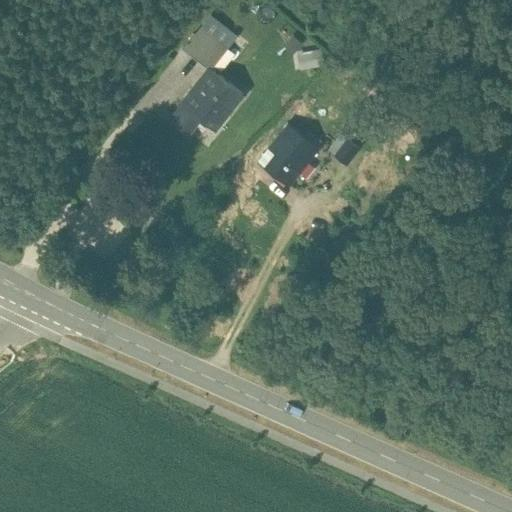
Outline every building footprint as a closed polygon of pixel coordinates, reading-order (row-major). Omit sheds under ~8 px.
[(201,26),(184,46),(197,56),(213,36),(201,26)] [(242,92),(210,66),(183,99),(215,125),(242,92)] [(318,144),(289,122),(270,146),(276,152),(266,165),(288,183),(318,144)] [(348,137),(335,154),(346,162),(359,145),(348,137)] [(76,275),(63,269),(59,276),(58,275),(56,280),(71,287),(73,283),(72,282),(76,275)]
